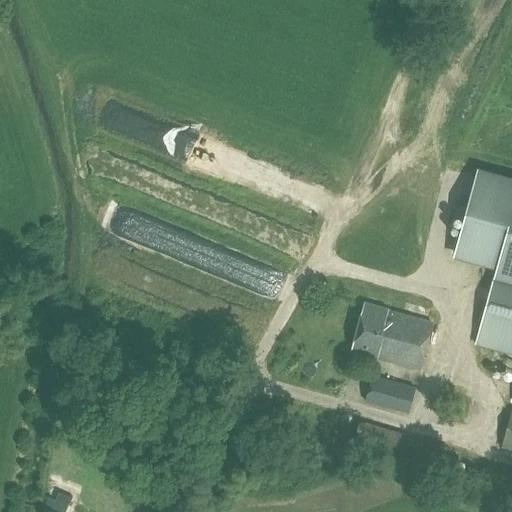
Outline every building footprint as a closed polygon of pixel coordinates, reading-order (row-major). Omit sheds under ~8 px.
[(511,268),(511,182),(480,173),(457,253),(499,265),(511,268)] [(511,268),(499,265),(477,345),(511,354),(511,268)] [(420,369),(432,323),(389,312),(389,310),(365,304),(352,352),(378,359),(378,358),(420,369)] [(124,355),(137,338),(117,322),(103,339),(124,355)] [(415,387),(373,376),(366,401),(408,413),(415,387)] [(511,410),(502,447),(511,450),(511,410)] [(449,446),(360,420),(354,444),(442,470),(449,446)]
